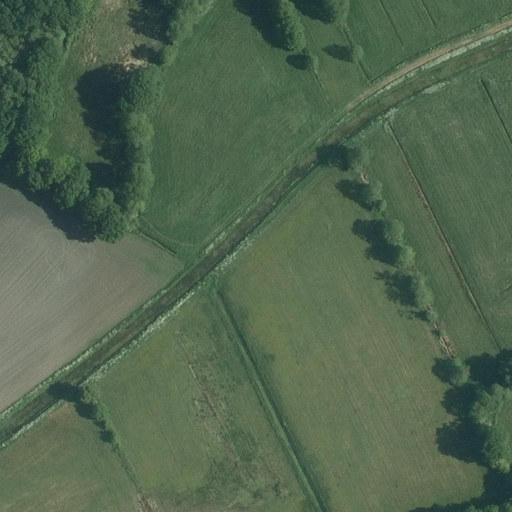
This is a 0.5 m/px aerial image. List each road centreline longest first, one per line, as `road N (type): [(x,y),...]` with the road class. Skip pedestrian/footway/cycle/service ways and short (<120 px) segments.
road 1 (track): [(511,27),(365,95),(196,255),(18,150)]
road 2 (track): [(68,0),(63,39),(20,151)]
